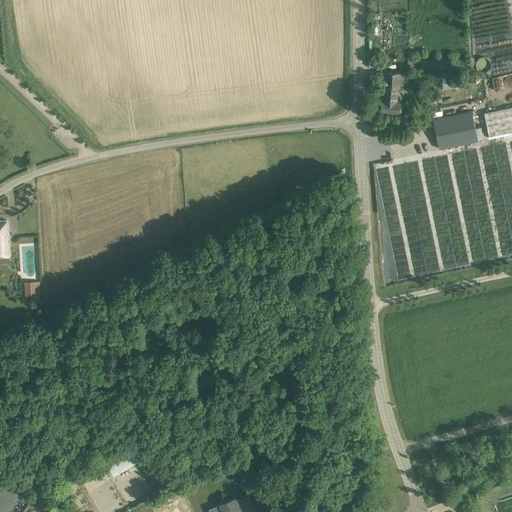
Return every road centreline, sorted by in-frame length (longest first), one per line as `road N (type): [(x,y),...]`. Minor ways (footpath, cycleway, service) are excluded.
road 1 (unclassified): [(0,193),(79,160),(199,138),(359,123)]
road 2 (tertiary): [(397,451),(372,342),(359,123)]
road 3 (track): [(292,459),(234,462),(131,511)]
road 4 (tertiary): [(359,123),(358,0)]
